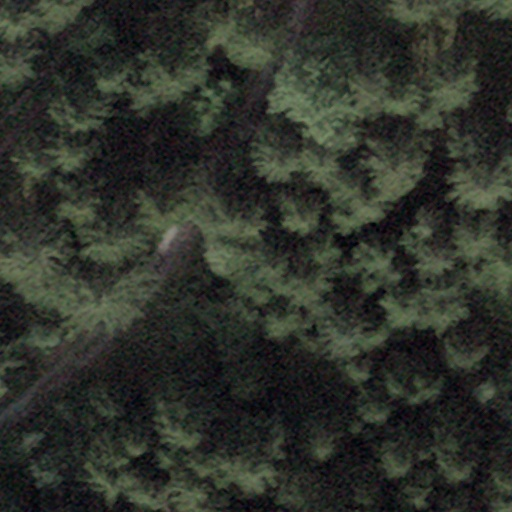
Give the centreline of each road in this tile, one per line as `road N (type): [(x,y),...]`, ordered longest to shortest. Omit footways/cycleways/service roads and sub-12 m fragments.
road 1 (track): [(303,0),(162,266),(0,421)]
road 2 (track): [(0,134),(62,60),(88,0)]
